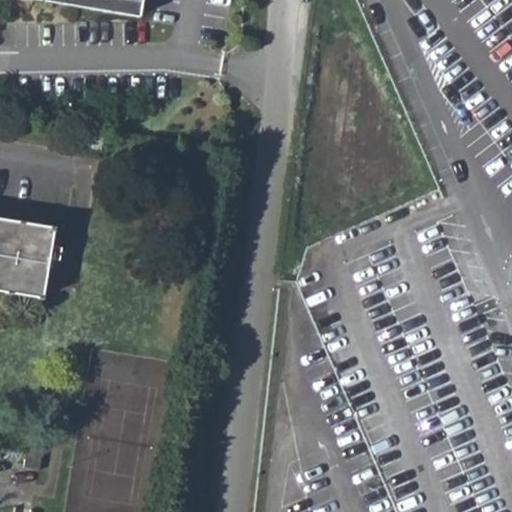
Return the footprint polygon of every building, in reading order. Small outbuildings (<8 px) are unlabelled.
[(139,0),(29,0),(136,18),(139,0)] [(102,118),(88,117),(86,126),(100,129),(102,118)] [(84,133),(99,136),(100,129),(86,126),(84,133)] [(0,279),(38,286),(51,213),(0,204),(0,279)] [(25,434),(23,443),(38,445),(39,437),(25,434)] [(36,457),(38,445),(23,443),(22,456),(36,457)]
